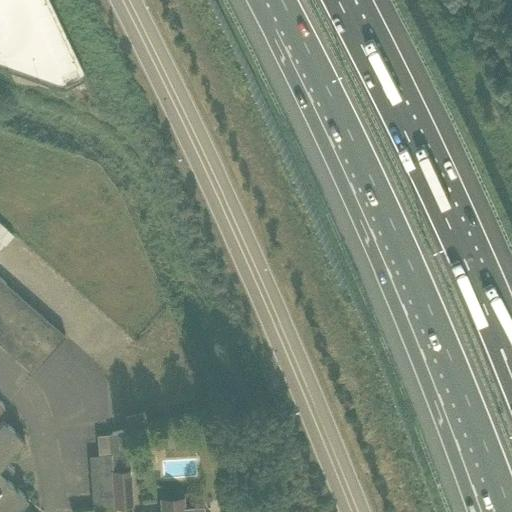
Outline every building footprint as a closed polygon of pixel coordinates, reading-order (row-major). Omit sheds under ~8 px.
[(40,0),(0,0),(0,64),(53,85),(78,74),(40,0)] [(0,342),(33,371),(66,335),(0,276),(0,342)] [(0,510),(2,511),(14,511),(28,497),(6,478),(14,468),(4,460),(24,438),(3,419),(0,422),(0,407),(3,404),(0,400),(0,510)] [(148,422),(145,410),(126,415),(129,427),(148,422)] [(115,507),(131,506),(133,506),(129,454),(127,454),(126,429),(109,433),(109,434),(110,434),(115,507)] [(93,508),(115,507),(110,434),(109,434),(97,434),(98,455),(89,455),(93,508)] [(204,511),(204,505),(184,507),(184,496),(160,497),(161,511),(204,511)]
